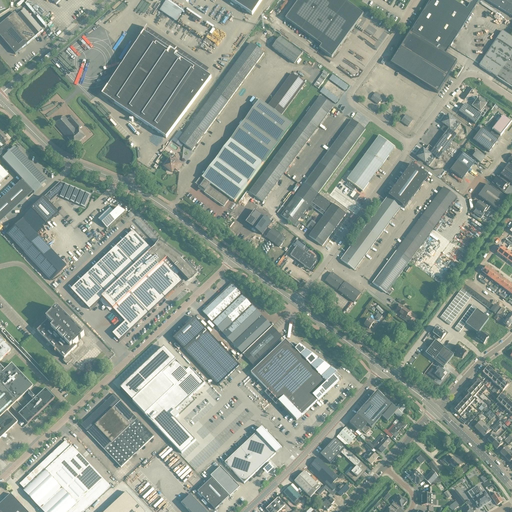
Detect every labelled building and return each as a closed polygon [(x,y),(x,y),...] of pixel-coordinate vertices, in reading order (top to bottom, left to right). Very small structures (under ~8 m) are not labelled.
[(229,0),(252,15),(261,0),(229,0)] [(298,0),(285,19),(322,45),(319,49),(332,58),(363,14),(343,0),(298,0)] [(449,0),(430,0),(400,49),(391,64),(437,93),(457,62),(440,52),(445,44),(450,47),(468,19),(467,17),(467,15),(466,14),(466,12),(465,11),(464,10),(463,9),(462,8),(449,0)] [(449,0),(462,8),(463,9),(464,10),(465,11),(466,12),(466,14),(467,15),(467,17),(468,19),(479,0),(449,0)] [(511,0),(485,0),(511,16),(511,0)] [(18,16),(15,13),(0,25),(0,36),(16,54),(27,45),(43,31),(25,10),(18,16)] [(102,95),(166,138),(211,78),(177,55),(181,50),(172,44),(169,49),(144,33),(147,28),(102,95)] [(511,37),(502,31),(480,65),(479,66),(497,77),(511,54),(511,37)] [(272,47),(294,64),(302,54),(280,38),(272,47)] [(250,43),(179,140),(192,150),(264,53),(250,43)] [(92,60),(105,75),(114,66),(100,52),(92,60)] [(511,54),(497,77),(511,87),(511,54)] [(259,100),(231,139),(239,145),(252,155),(263,163),(292,124),(281,116),(305,84),(292,74),(268,106),(259,100)] [(323,93),(329,97),(332,92),(327,88),(323,93)] [(371,99),(378,104),(382,98),(376,93),(371,99)] [(320,96),(273,160),(286,170),(333,106),(320,96)] [(478,99),(473,106),(474,107),(473,110),(465,104),(459,112),(475,124),(481,116),(480,115),(484,109),(483,108),(485,104),(478,99)] [(401,121),(408,126),(413,120),(406,115),(401,121)] [(439,141),(447,147),(456,135),(449,129),(450,128),(450,129),(456,121),(448,115),(442,123),(444,124),(441,129),(445,133),(439,141)] [(492,130),(493,130),(500,136),(504,132),(504,131),(505,129),(506,130),(506,129),(511,121),(511,122),(503,116),(503,115),(502,117),(501,117),(500,118),(501,118),(492,130)] [(72,116),(67,120),(64,116),(55,124),(68,138),(81,126),(79,124),(80,124),(79,123),(72,116)] [(352,120),(305,184),(318,194),(365,130),(352,120)] [(82,127),(81,126),(68,138),(75,146),(85,136),(79,130),(82,127)] [(128,134),(142,144),(146,138),(132,128),(128,134)] [(497,140),(500,136),(493,130),(492,130),(490,134),(482,128),(473,140),(489,152),(498,140),(497,140)] [(347,180),(363,191),(395,147),(379,136),(347,180)] [(252,155),(239,145),(231,139),(202,178),(201,177),(195,184),(205,191),(204,192),(223,207),(230,199),(234,202),(263,163),(252,155)] [(447,147),(439,141),(433,149),(429,146),(425,151),(423,149),(417,157),(425,162),(431,155),(430,155),(431,153),(439,159),(447,147)] [(1,159),(21,180),(0,200),(0,221),(32,192),(34,193),(46,181),(32,166),(25,159),(14,147),(1,159)] [(457,162),(469,171),(474,163),(477,165),(479,162),(480,163),(484,158),(484,156),(476,150),(475,150),(474,150),(475,151),(470,157),(463,153),(457,162)] [(177,171),(182,164),(174,158),(172,161),(170,159),(165,167),(172,172),(174,169),(177,171)] [(286,170),(273,160),(249,192),(263,202),(286,170)] [(469,171),(457,162),(450,171),(462,180),(469,171)] [(412,164),(388,196),(341,260),(354,270),(402,206),(405,208),(428,176),(412,164)] [(0,182),(8,175),(0,166),(0,182)] [(293,178),(298,169),(292,166),(287,174),(293,178)] [(500,175),(503,177),(501,180),(497,177),(496,178),(495,178),(493,181),(494,181),(493,183),(502,190),(506,184),(508,185),(510,182),(511,183),(511,174),(505,169),(500,175)] [(91,195),(60,182),(31,209),(46,225),(59,213),(49,203),(57,196),(85,208),(91,195)] [(318,194),(305,184),(281,216),(294,226),(309,205),(315,210),(324,198),(318,194)] [(475,207),(483,213),(484,211),(485,211),(486,211),(491,206),(498,211),(507,199),(487,184),(478,196),(485,202),(484,204),(483,204),(479,201),(475,207)] [(443,187),(373,283),(386,293),(457,197),(443,187)] [(284,200),(287,201),(293,191),(291,189),(284,200)] [(324,198),(317,207),(315,210),(324,216),(318,224),(312,220),(306,227),(312,231),(309,236),(322,246),(346,214),(332,204),(324,198)] [(250,214),(253,210),(240,199),(237,204),(250,214)] [(114,212),(110,208),(98,219),(99,220),(107,229),(125,211),(118,207),(118,208),(114,212)] [(254,210),(245,223),(262,235),(271,222),(254,210)] [(243,222),(245,219),(232,212),(231,215),(243,222)] [(6,234),(50,281),(66,265),(22,218),(6,234)] [(78,230),(85,237),(87,235),(80,227),(78,230)] [(279,247),(285,239),(272,229),(266,237),(279,247)] [(179,278),(180,277),(185,282),(189,282),(191,280),(192,280),(197,276),(197,272),(186,260),(184,263),(181,259),(183,256),(169,246),(167,248),(166,248),(166,247),(166,243),(160,239),(155,246),(155,247),(152,250),(133,230),(71,289),(90,309),(102,298),(125,322),(112,334),(119,341),(182,282),(179,278)] [(510,245),(506,250),(502,256),(507,260),(511,253),(509,251),(510,251),(511,248),(511,242),(506,239),(506,240),(508,242),(507,243),(510,245)] [(502,245),(497,253),(502,256),(506,250),(504,248),(505,247),(502,245)] [(307,253),(297,246),(290,255),(297,260),(300,256),(302,258),(303,256),(304,257),(307,253)] [(308,251),(307,253),(304,257),(303,256),(302,258),(300,256),(297,260),(310,270),(314,263),(315,264),(316,263),(315,262),(317,261),(313,258),(315,256),(308,251)] [(487,266),(481,273),(484,275),(484,274),(487,276),(492,270),(487,266)] [(325,281),(332,273),(326,268),(319,278),(324,282),(324,280),(325,281)] [(492,270),(487,276),(486,277),(489,279),(489,278),(492,280),(496,273),(492,270)] [(341,293),(348,284),(345,282),(332,273),(325,281),(339,291),(338,291),(341,293)] [(496,273),(492,280),(491,280),(493,282),(494,281),(496,283),(501,277),(496,273)] [(501,277),(496,283),(496,284),(498,286),(499,285),(501,287),(506,280),(501,277)] [(506,280),(501,287),(501,288),(503,289),(504,289),(506,290),(511,284),(506,280)] [(243,354),(272,327),(231,284),(202,311),(243,354)] [(361,294),(348,284),(341,293),(354,303),(361,294)] [(401,315),(399,317),(408,323),(412,318),(407,315),(410,312),(400,305),(396,311),(401,315)] [(495,305),(494,306),(491,310),(495,314),(497,315),(495,313),(499,308),(495,305)] [(502,307),(499,312),(511,322),(511,314),(510,313),(508,316),(506,315),(505,314),(503,314),(503,313),(505,310),(502,307)] [(72,360),(68,355),(77,347),(75,345),(84,336),(57,309),(46,319),(48,321),(37,331),(64,359),(63,360),(67,365),(72,360)] [(472,315),(471,317),(483,326),(489,319),(476,309),(475,311),(474,313),(472,315)] [(511,322),(499,312),(497,314),(500,317),(503,319),(505,320),(503,323),(508,327),(511,322)] [(378,313),(374,316),(380,322),(383,318),(378,313)] [(467,323),(465,324),(478,334),(483,326),(471,317),(470,318),(468,320),(467,323)] [(195,318),(173,339),(218,386),(240,365),(195,318)] [(374,320),(372,321),(369,318),(364,325),(369,329),(371,327),(373,328),(377,323),(374,320)] [(494,318),(489,324),(501,334),(506,328),(494,318)] [(272,327),(243,354),(253,365),(271,348),(282,337),(272,327)] [(436,341),(438,343),(446,334),(445,334),(437,327),(436,328),(435,328),(433,331),(434,332),(433,333),(435,335),(433,337),(437,340),(436,341)] [(1,331),(6,337),(12,344),(13,344),(48,381),(51,379),(4,329),(1,331)] [(485,333),(484,335),(481,332),(476,338),(476,339),(476,338),(484,344),(483,344),(484,344),(489,338),(488,337),(488,338),(487,337),(489,335),(485,333)] [(0,438),(17,422),(7,411),(11,407),(27,424),(54,399),(45,389),(35,398),(28,391),(32,387),(11,364),(4,371),(0,366),(0,360),(10,351),(0,339),(0,438)] [(339,381),(340,380),(342,378),(340,376),(336,373),(337,373),(299,346),(295,349),(290,344),(289,344),(285,340),(280,345),(251,373),(296,421),(317,401),(318,401),(339,381)] [(435,341),(430,347),(439,354),(444,348),(435,341)] [(457,345),(453,351),(462,358),(467,353),(457,345)] [(120,388),(133,401),(176,360),(164,347),(120,388)] [(430,347),(425,353),(434,361),(439,354),(430,347)] [(444,348),(439,354),(449,361),(454,355),(444,348)] [(422,368),(425,364),(427,365),(432,360),(423,353),(421,356),(418,353),(412,360),(422,368)] [(439,354),(434,361),(444,368),(449,361),(439,354)] [(196,440),(176,418),(179,415),(176,411),(194,395),(195,396),(198,394),(196,392),(205,383),(202,380),(201,380),(190,368),(186,371),(176,360),(133,401),(181,453),(192,443),(192,444),(196,440)] [(444,370),(436,364),(431,370),(437,375),(435,378),(439,381),(444,375),(442,373),(444,370)] [(487,376),(493,369),(492,367),(490,369),(488,367),(481,374),(483,376),(484,374),(487,376)] [(489,378),(486,381),(484,384),(486,385),(496,374),(494,372),(495,371),(493,369),(487,376),(489,378)] [(498,376),(496,374),(486,385),(488,386),(489,384),(490,385),(492,382),(495,384),(501,376),(500,375),(498,376)] [(501,376),(495,384),(497,386),(494,389),(496,390),(504,382),(502,380),(503,378),(501,376)] [(481,384),(476,379),(475,381),(476,383),(474,385),(483,393),(487,389),(481,384)] [(504,382),(496,390),(498,392),(500,389),(503,391),(509,384),(508,382),(506,384),(504,382)] [(471,386),(469,387),(477,394),(479,392),(481,395),(483,393),(474,385),(472,387),(471,386)] [(477,394),(469,387),(468,389),(469,391),(467,393),(469,395),(476,401),(477,399),(475,397),(477,394)] [(402,414),(381,395),(377,392),(374,395),(357,415),(349,423),(358,431),(361,431),(367,424),(372,428),(382,417),(387,422),(394,414),(399,418),(402,414)] [(84,429),(79,433),(81,435),(86,430),(121,467),(154,436),(114,394),(81,425),(84,429)] [(469,395),(467,397),(465,395),(463,397),(471,404),(473,402),(476,404),(478,402),(476,401),(469,395)] [(500,404),(507,397),(505,395),(504,397),(501,395),(500,396),(494,403),(496,405),(498,402),(500,404)] [(464,400),(462,403),(470,410),(472,409),(469,406),(471,404),(463,397),(462,399),(464,400)] [(507,397),(500,404),(503,406),(500,409),(502,411),(510,402),(507,400),(509,398),(507,397)] [(239,405),(232,398),(217,413),(218,414),(219,413),(225,419),(239,405)] [(510,402),(502,411),(503,412),(506,409),(508,411),(511,407),(511,403),(511,404),(510,402)] [(470,410),(462,403),(460,405),(458,403),(456,405),(464,412),(466,410),(469,412),(470,410)] [(464,412),(456,405),(455,407),(456,408),(454,411),(462,417),(465,413),(464,412)] [(239,428),(252,415),(246,409),(229,426),(235,431),(232,429),(236,425),(239,428)] [(486,415),(488,417),(491,420),(495,416),(490,411),(486,415)] [(395,425),(389,432),(396,438),(399,434),(397,433),(401,428),(403,430),(407,425),(403,422),(402,424),(399,421),(399,422),(396,420),(393,423),(395,425)] [(479,432),(485,426),(487,425),(482,420),(480,422),(475,427),(479,432)] [(367,425),(362,431),(366,434),(371,429),(367,425)] [(490,431),(485,426),(479,432),(484,437),(490,431)] [(356,437),(345,427),(339,435),(349,444),(356,437)] [(244,483),(281,449),(262,428),(225,463),(244,483)] [(73,441),(68,445),(65,441),(20,484),(25,489),(23,491),(37,505),(40,508),(40,509),(43,511),(84,511),(111,487),(72,446),(79,439),(78,437),(81,435),(79,433),(76,436),(75,434),(73,436),(71,435),(69,437),(73,441)] [(372,448),(375,451),(377,448),(382,453),(387,446),(391,441),(387,439),(389,437),(385,433),(379,440),(374,445),(372,448)] [(497,435),(496,437),(493,434),(487,440),(488,440),(492,445),(500,437),(497,435)] [(500,437),(492,445),(496,449),(497,449),(502,444),(500,441),(502,439),(500,437)] [(355,482),(362,475),(368,468),(349,451),(348,452),(334,439),(320,455),(330,464),(341,453),(353,464),(355,466),(347,475),(348,476),(355,482)] [(370,453),(367,456),(366,454),(365,454),(363,456),(363,457),(365,458),(365,459),(371,464),(378,457),(373,453),(375,451),(372,448),(367,443),(365,446),(368,449),(369,452),(370,453)] [(505,457),(511,452),(506,447),(500,453),(505,457)] [(421,456),(416,459),(421,465),(425,462),(421,456)] [(459,460),(458,461),(454,457),(449,462),(448,461),(445,464),(448,466),(450,463),(457,469),(463,463),(459,460)] [(338,477),(320,459),(320,460),(318,458),(310,466),(312,468),(310,470),(326,485),(323,487),(324,488),(326,489),(332,484),(333,483),(334,481),(338,477)] [(273,467),(270,464),(263,470),(266,473),(268,475),(274,469),(273,467)] [(176,497),(147,465),(137,474),(150,489),(155,485),(153,482),(155,480),(173,500),(176,497)] [(225,482),(230,477),(221,467),(216,471),(225,482)] [(220,486),(225,482),(216,471),(211,476),(220,486)] [(421,478),(422,477),(416,471),(409,479),(415,484),(416,484),(418,486),(424,480),(421,478)] [(425,480),(430,485),(431,485),(432,486),(442,482),(433,471),(425,480)] [(317,484),(307,474),(304,472),(295,481),(307,494),(317,484)] [(142,493),(148,488),(135,476),(126,486),(140,499),(144,495),(142,493)] [(225,482),(235,492),(236,491),(237,491),(236,490),(240,487),(230,477),(225,482)] [(198,492),(215,510),(229,497),(212,479),(198,492)] [(235,492),(225,482),(220,486),(230,497),(233,493),(233,494),(234,493),(233,493),(235,492)] [(336,486),(333,483),(332,484),(326,489),(330,493),(332,495),(333,496),(337,492),(341,496),(345,492),(349,488),(343,483),(342,485),(340,482),(336,486)] [(296,505),(303,498),(291,485),(283,492),(296,505)] [(477,486),(474,488),(485,505),(491,501),(485,491),(482,493),(477,486)] [(471,490),(468,492),(472,499),(472,500),(473,499),(479,508),(485,505),(474,488),(471,490)] [(120,497),(124,501),(130,496),(126,492),(120,497)] [(329,497),(324,502),(323,501),(322,501),(321,502),(321,504),(322,505),(328,511),(332,506),(331,505),(334,502),(330,497),(332,495),(330,493),(328,496),(329,497)] [(496,500),(500,497),(497,493),(492,496),(491,494),(490,494),(494,501),(496,500)] [(27,511),(10,494),(0,503),(0,511),(27,511)] [(188,511),(206,511),(190,495),(181,504),(188,511)] [(395,499),(396,500),(392,505),(397,509),(399,506),(401,507),(402,506),(403,507),(407,502),(398,495),(395,499)] [(130,496),(124,501),(128,506),(134,500),(130,496)] [(128,506),(124,501),(120,497),(116,501),(124,509),(128,506)] [(277,511),(285,505),(278,497),(265,509),(268,511),(277,511)] [(127,511),(129,511),(132,510),(138,504),(134,500),(128,506),(124,509),(127,511)] [(127,511),(124,509),(116,501),(112,505),(118,511),(127,511)]
